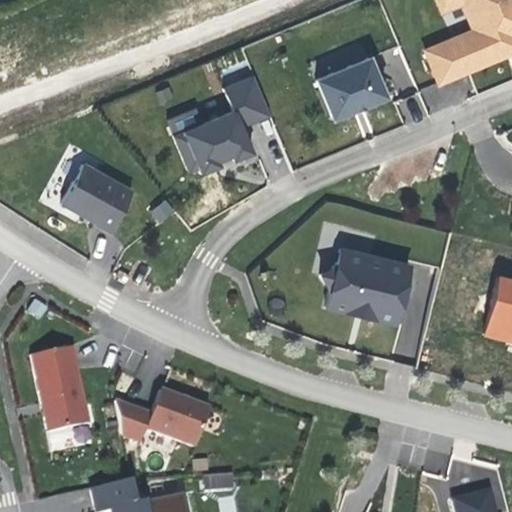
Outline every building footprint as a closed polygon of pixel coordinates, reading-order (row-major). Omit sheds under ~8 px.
[(469,20),(511,0),(437,0),(439,5),(426,11),(407,19),(435,88),(508,55),(502,40),(481,49),(469,20)] [(439,5),(437,0),(426,0),(422,2),(426,11),(439,5)] [(366,58),(313,80),(329,121),(382,99),(366,58)] [(233,114),(174,134),(189,180),(256,158),(246,127),(270,119),(256,74),(223,85),(233,114)] [(58,206),(108,234),(131,193),(81,165),(58,206)] [(166,199),(149,211),(158,224),(175,213),(166,199)] [(368,320),(392,325),(406,268),(338,251),(333,267),(318,276),(327,292),(323,308),(347,315),(351,304),(370,308),(368,320)] [(116,277),(127,283),(130,278),(119,271),(116,277)] [(511,343),(511,278),(499,275),(485,337),(511,343)] [(72,347),(30,356),(46,432),(88,423),(72,347)] [(159,391),(144,429),(193,447),(208,409),(159,391)] [(201,474),(203,492),(233,490),(231,472),(201,474)] [(189,511),(185,490),(140,500),(134,477),(88,487),(93,511),(94,511),(109,509),(110,511),(189,511)] [(498,511),(491,483),(450,494),(454,511),(498,511)] [(220,511),(236,511),(234,496),(219,499),(220,511)]
